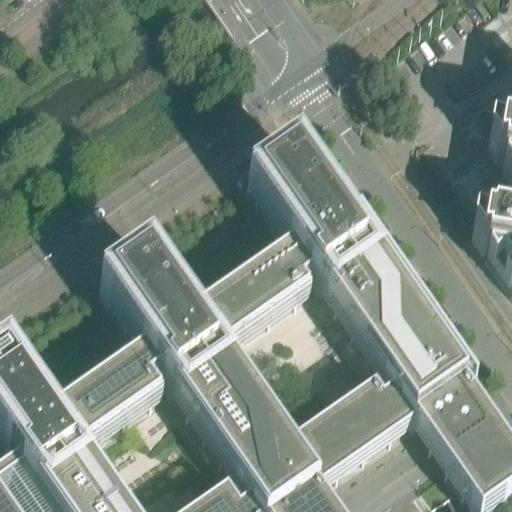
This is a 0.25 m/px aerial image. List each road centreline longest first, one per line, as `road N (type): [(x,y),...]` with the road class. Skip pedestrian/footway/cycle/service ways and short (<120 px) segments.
road 1 (residential): [(511,378),(301,77)]
road 2 (secondary): [(0,286),(301,77)]
road 3 (secondary): [(301,77),(412,0)]
